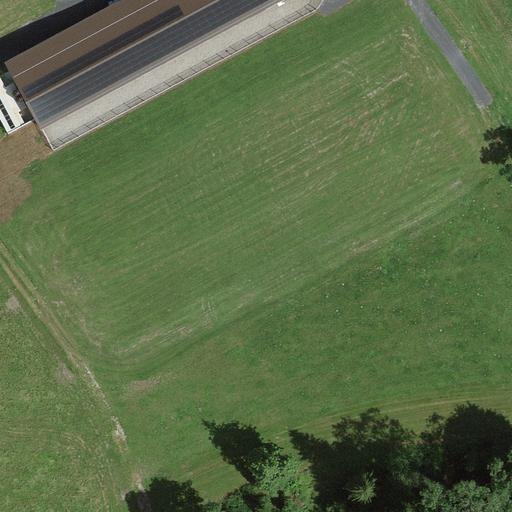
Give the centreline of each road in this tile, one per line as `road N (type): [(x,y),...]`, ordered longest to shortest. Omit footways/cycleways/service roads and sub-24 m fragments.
road 1 (track): [(412,0),(484,103)]
road 2 (track): [(70,359),(0,258)]
